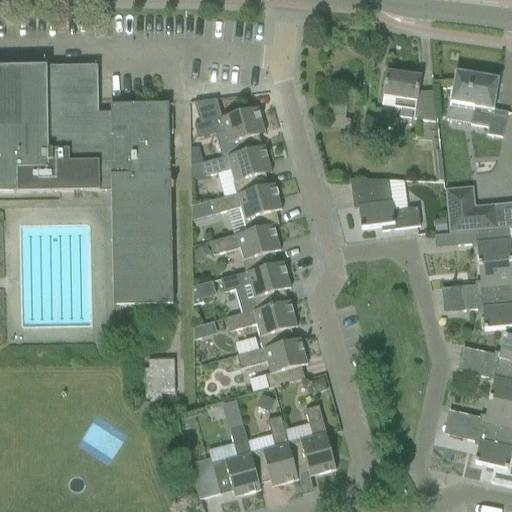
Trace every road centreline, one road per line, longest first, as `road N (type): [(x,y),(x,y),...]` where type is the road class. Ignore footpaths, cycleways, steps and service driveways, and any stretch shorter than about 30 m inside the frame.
road 1 (residential): [(441,507),(420,465),(441,359),(407,249),(361,250),(330,262)]
road 2 (residential): [(330,262),(323,293),(366,498),(311,511)]
road 3 (residential): [(330,262),(277,61),(284,0)]
road 4 (tertiary): [(511,22),(307,0)]
